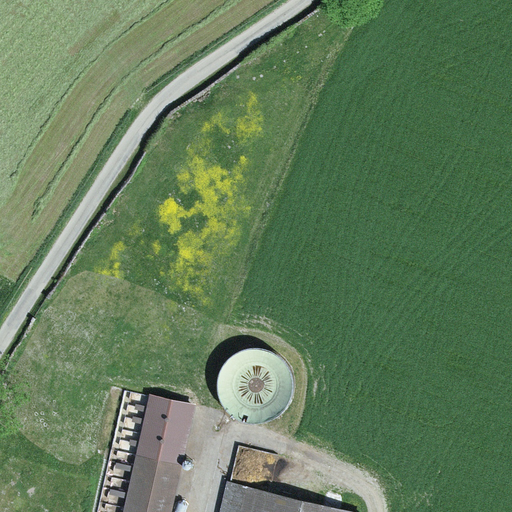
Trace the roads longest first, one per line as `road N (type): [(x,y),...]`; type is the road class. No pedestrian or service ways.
road 1 (track): [(378,0),(313,125),(248,285),(244,314),(315,368),(323,393),(318,426),(326,438),(499,511)]
road 2 (unclassified): [(0,343),(170,90),(299,0)]
